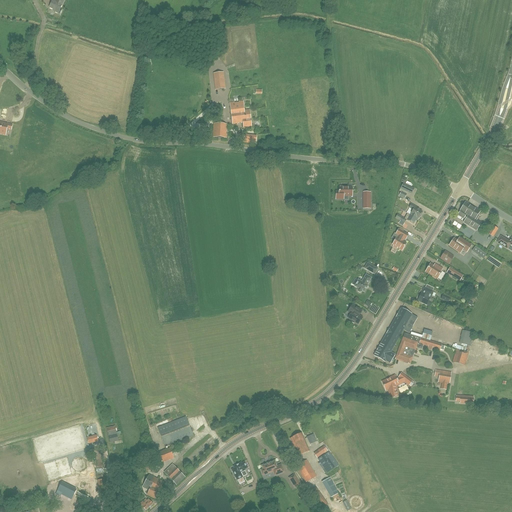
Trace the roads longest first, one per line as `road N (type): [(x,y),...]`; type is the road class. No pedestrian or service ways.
road 1 (unclassified): [(459,188),(389,162),(129,139),(57,112),(0,65)]
road 2 (tertiary): [(155,511),(239,438),(327,393),(355,361),(459,188)]
road 3 (tertiary): [(459,188),(499,117),(511,66)]
